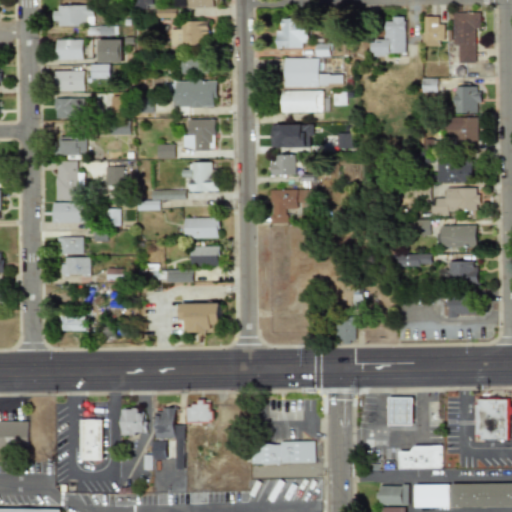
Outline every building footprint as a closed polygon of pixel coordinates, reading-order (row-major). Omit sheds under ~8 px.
[(133,0),(133,8),(153,8),(152,0),(133,0)] [(213,0),(187,0),(187,8),(214,7),(213,0)] [(54,27),(92,26),(92,6),(54,6),(54,27)] [(451,13),(452,45),(457,45),(457,63),(475,63),(474,28),(479,28),(479,12),(451,13)] [(438,17),(422,17),(422,46),(442,46),(442,24),(437,24),(438,17)] [(276,49),(302,48),(302,42),(307,42),(307,18),(280,19),(280,30),(276,30),(276,49)] [(371,55),(404,55),(404,19),(384,19),(384,39),(371,40),(371,55)] [(170,30),(170,46),(204,45),(203,34),(209,34),(208,21),(181,22),(181,30),(170,30)] [(81,40),(55,40),(55,60),(82,60),(81,40)] [(98,64),(121,63),(121,40),(98,40),(98,64)] [(210,58),(180,58),(180,74),(210,74),(210,58)] [(317,58),(283,59),(283,87),(341,86),(341,74),(317,75),(317,58)] [(110,78),(109,65),(91,65),(91,79),(110,78)] [(53,71),(53,91),(83,91),(83,72),(53,71)] [(435,92),(435,79),(421,79),(420,92),(435,92)] [(215,82),(175,81),(175,107),(215,108),(215,82)] [(454,114),(476,113),(476,104),(479,104),(479,87),(454,87),(454,114)] [(281,113),(322,112),(322,91),(281,91),(281,113)] [(54,99),(53,118),(83,119),(83,99),(54,99)] [(477,118),(445,117),(445,135),(455,135),(455,142),(476,142),(477,118)] [(214,120),(187,120),(187,136),(183,136),(183,150),(210,150),(209,136),(214,136),(214,120)] [(270,148),(311,148),(311,125),(270,126),(270,148)] [(351,133),(335,134),(335,149),(351,149),(351,133)] [(86,137),(57,137),(57,155),(86,156),(86,137)] [(156,145),(157,159),(174,158),(173,145),(156,145)] [(269,175),(294,175),(294,155),(275,155),(276,163),(269,164),(269,175)] [(436,160),(436,182),(471,181),(470,159),(436,160)] [(55,200),(81,201),(82,173),(76,173),(76,162),(55,161),(55,200)] [(211,163),(190,163),(190,170),(181,170),(182,177),(189,177),(189,192),(218,191),(217,182),(211,183),(211,163)] [(124,185),(124,168),(105,168),(105,185),(124,185)] [(477,188),(445,188),(445,198),(432,198),(432,215),(449,215),(449,211),(477,211),(477,188)] [(185,190),(151,191),(152,200),(185,200),(185,190)] [(296,191),(270,190),(269,224),(286,224),(286,209),(296,209),(296,191)] [(52,223),(81,223),(82,203),(52,203),(52,223)] [(108,210),(108,226),(120,226),(120,209),(108,210)] [(184,219),(184,239),(218,238),(217,218),(184,219)] [(429,235),(429,220),(413,221),(414,235),(429,235)] [(441,226),(440,247),(475,247),(475,226),(441,226)] [(83,238),(56,238),(57,255),(83,254),(83,238)] [(218,246),(190,246),(190,265),(218,266),(218,246)] [(431,255),(398,254),(398,266),(431,266),(431,255)] [(62,275),(90,275),(90,257),(61,258),(62,275)] [(476,284),(476,262),(448,262),(448,284),(476,284)] [(192,282),(192,270),(166,270),(166,283),(192,282)] [(448,317),(476,316),(475,297),(447,298),(448,317)] [(180,304),(180,321),(187,321),(187,333),(212,333),(212,325),(220,325),(220,304),(180,304)] [(86,332),(86,316),(58,315),(57,331),(86,332)] [(335,342),(354,343),(355,319),(335,318),(335,342)] [(387,398),(411,397),(411,426),(387,425),(387,398)] [(477,399),(507,400),(506,440),(480,441),(480,436),(475,435),(476,406),(478,406),(477,399)] [(185,406),(186,422),(210,421),(209,403),(196,403),(197,405),(185,406)] [(120,435),(145,434),(145,413),(136,414),(136,409),(120,409),(120,435)] [(184,425),(175,425),(175,410),(155,409),(154,438),(174,439),(174,469),(183,469),(184,425)] [(80,419),(101,419),(101,459),(80,459),(80,419)] [(0,420),(0,449),(16,449),(16,441),(27,441),(27,420),(0,420)] [(166,442),(152,441),(151,459),(165,460),(166,442)] [(250,442),(268,443),(274,444),(279,444),(313,442),(313,462),(251,464),(250,442)] [(413,446),(441,446),(441,468),(398,469),(398,451),(409,450),(413,446)] [(451,486),(511,485),(511,507),(451,508),(451,486)] [(449,508),(415,508),(415,486),(449,486),(449,508)] [(409,506),(383,505),(383,488),(409,488),(409,506)]
